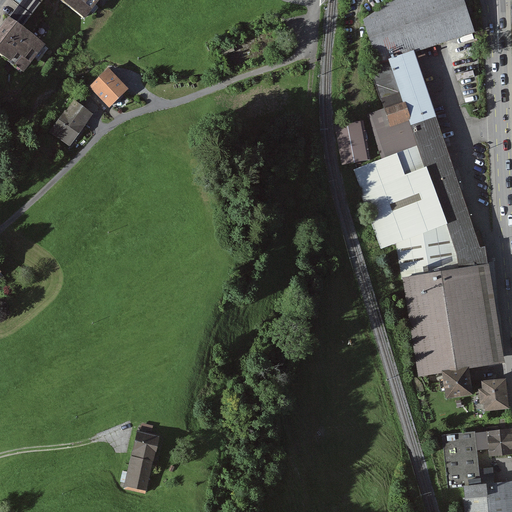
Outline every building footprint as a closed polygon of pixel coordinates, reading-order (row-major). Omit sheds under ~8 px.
[(60,0),(83,18),(97,0),(60,0)] [(442,374),(446,402),(474,396),(471,369),(504,365),(491,265),(487,248),(481,248),(414,54),(476,32),(465,0),(394,0),(363,19),(378,71),(368,74),(379,112),(363,116),(378,159),(358,167),(365,190),(357,193),(380,251),(391,246),(398,282),(405,282),(418,376),(442,374)] [(10,18),(0,31),(0,54),(16,68),(22,60),(28,64),(43,44),(22,28),(10,18)] [(110,68),(90,87),(109,107),(129,89),(110,68)] [(92,114),(73,100),(49,132),(68,146),(92,114)] [(365,121),(338,127),(345,163),(372,158),(365,121)] [(483,389),(479,389),(480,404),(484,404),(485,411),(509,408),(506,380),(482,382),(483,389)] [(140,432),(137,431),(124,489),(146,494),(160,436),(151,434),(153,426),(142,423),(140,432)] [(487,431),(486,431),(486,432),(488,450),(489,456),(511,454),(511,428),(499,430),(498,427),(487,428),(487,431)] [(475,432),(443,435),(448,487),(464,485),(495,482),(493,468),(479,469),(477,451),(488,450),(486,432),(475,433),(475,432)] [(511,511),(511,481),(495,482),(464,485),(466,500),(462,500),(463,511),(511,511)]
